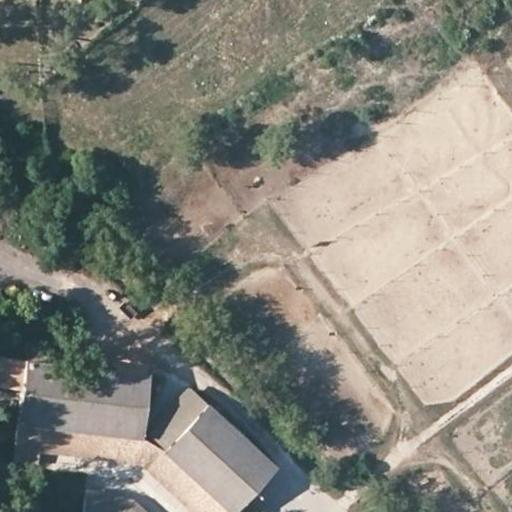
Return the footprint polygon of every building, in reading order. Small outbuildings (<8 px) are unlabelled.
[(19,424),(53,427),(58,364),(24,361),(5,360),(2,389),(22,390),(19,424)] [(146,372),(58,364),(53,427),(140,435),(146,372)] [(166,447),(208,403),(192,388),(165,417),(153,434),(166,447)] [(235,511),(277,468),(208,403),(166,447),(235,511)] [(234,511),(235,511),(166,447),(140,435),(53,427),(19,424),(16,466),(40,467),(41,450),(138,458),(150,467),(199,511),(234,511)] [(146,511),(133,499),(104,490),(87,489),(85,511),(146,511)]
